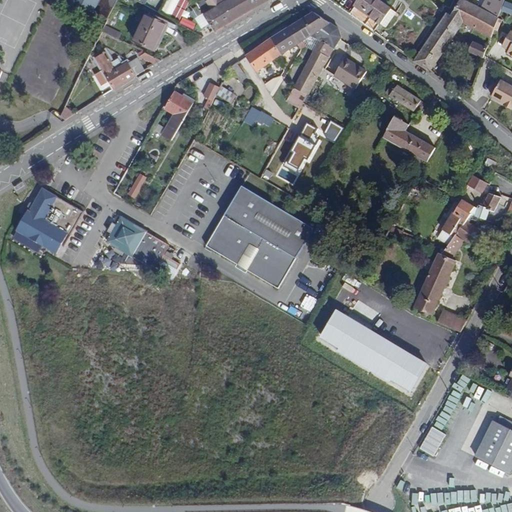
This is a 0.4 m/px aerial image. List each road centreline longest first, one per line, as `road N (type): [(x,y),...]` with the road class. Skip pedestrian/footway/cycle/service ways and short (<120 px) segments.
road 1 (tertiary): [(0,179),(289,0)]
road 2 (residential): [(511,257),(376,502)]
road 3 (residential): [(311,0),(511,146)]
